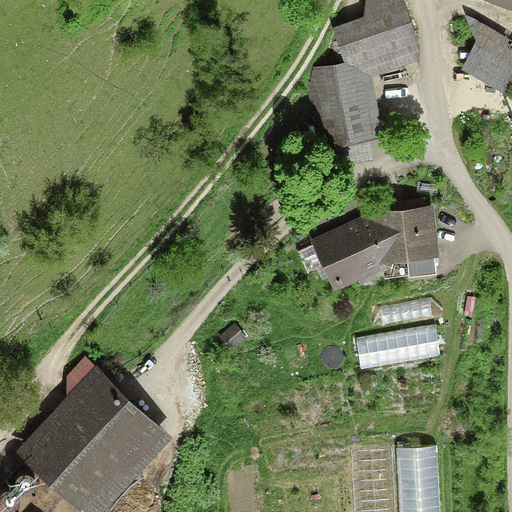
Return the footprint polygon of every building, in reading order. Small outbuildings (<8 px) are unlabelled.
[(362,0),(361,19),(334,28),(345,57),(372,75),(419,57),(403,0),(362,0)] [(311,86),(318,143),(383,134),(372,75),(345,57),(339,64),(313,67),(311,86)] [(381,262),(380,257),(431,251),(426,208),(374,214),(315,242),(335,284),(381,262)] [(232,323),(217,336),(229,349),(243,335),(232,323)] [(432,326),(357,340),(361,364),(436,350),(432,326)] [(160,431),(100,376),(27,454),(75,499),(120,450),(132,461),(160,431)]
